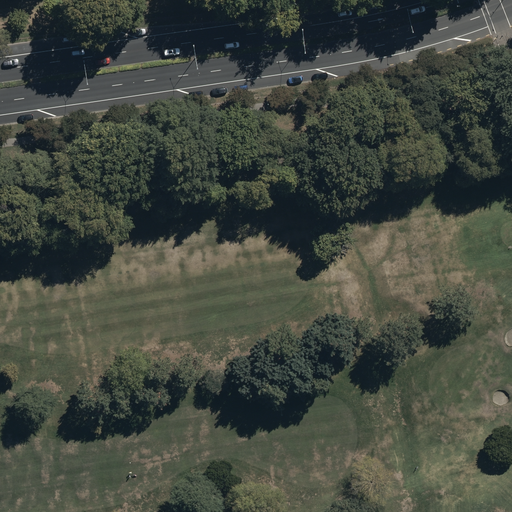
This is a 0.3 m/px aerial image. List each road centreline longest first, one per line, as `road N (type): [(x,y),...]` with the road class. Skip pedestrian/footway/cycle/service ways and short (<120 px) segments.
road 1 (primary): [(511,5),(379,44),(0,101)]
road 2 (primary): [(0,69),(369,20),(445,0)]
